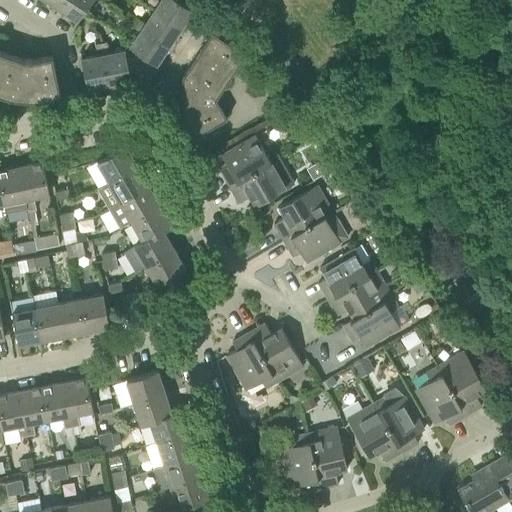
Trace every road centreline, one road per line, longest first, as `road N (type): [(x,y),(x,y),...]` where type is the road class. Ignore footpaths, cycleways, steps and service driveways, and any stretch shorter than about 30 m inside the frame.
road 1 (residential): [(255,511),(185,328)]
road 2 (residential): [(0,365),(185,328)]
road 3 (residential): [(223,267),(168,156),(136,116)]
road 4 (residential): [(73,120),(55,32),(3,0)]
road 5 (residential): [(212,18),(136,116)]
